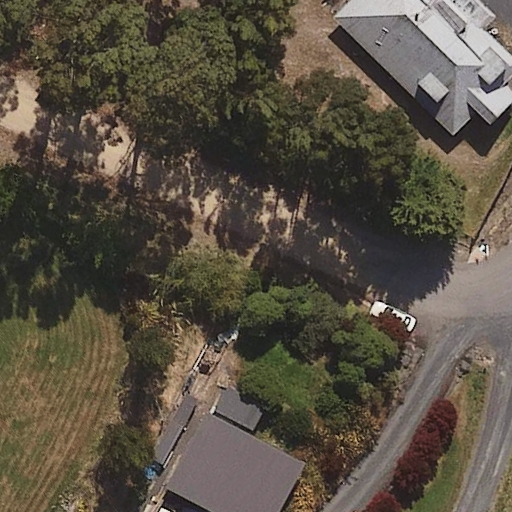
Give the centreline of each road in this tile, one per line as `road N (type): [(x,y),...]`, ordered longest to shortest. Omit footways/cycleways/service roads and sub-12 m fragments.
road 1 (residential): [(0,100),(454,294),(501,286),(511,268)]
road 2 (unknown): [(501,286),(458,511)]
